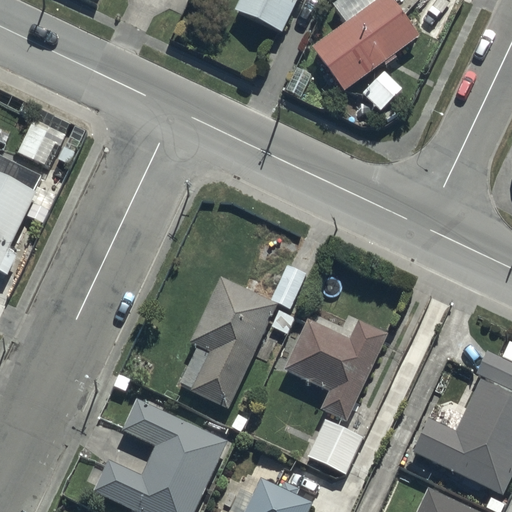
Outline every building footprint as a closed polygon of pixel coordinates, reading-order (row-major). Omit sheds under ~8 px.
[(239,0),(233,14),(282,37),(299,0),(239,0)] [(391,0),(378,0),(311,48),(342,92),(418,38),(391,0)] [(381,73),(359,96),(378,114),(400,90),(381,73)] [(391,110),(383,116),(388,123),(396,117),(391,110)] [(35,118),(17,156),(47,171),(66,133),(35,118)] [(0,276),(6,280),(16,259),(7,255),(35,197),(0,179),(0,276)] [(303,290),(264,271),(256,289),(285,302),(272,330),(287,336),(294,321),(289,319),(303,290)] [(220,282),(189,348),(209,357),(190,398),(226,415),(277,309),(220,282)] [(304,324),(281,374),(328,396),(320,413),(346,425),(387,338),(358,325),(349,345),(304,324)] [(511,365),(486,354),(475,378),(511,394),(511,365)] [(511,399),(480,385),(455,437),(427,424),(411,458),(502,501),(511,478),(511,399)] [(134,405),(121,436),(154,450),(140,480),(106,465),(91,498),(123,511),(194,511),(225,446),(134,405)] [(322,423),(304,461),(345,480),(362,442),(322,423)] [(282,486),(277,494),(260,488),(248,511),(310,511),(294,503),(299,495),(282,486)] [(466,511),(426,492),(416,511),(466,511)]
